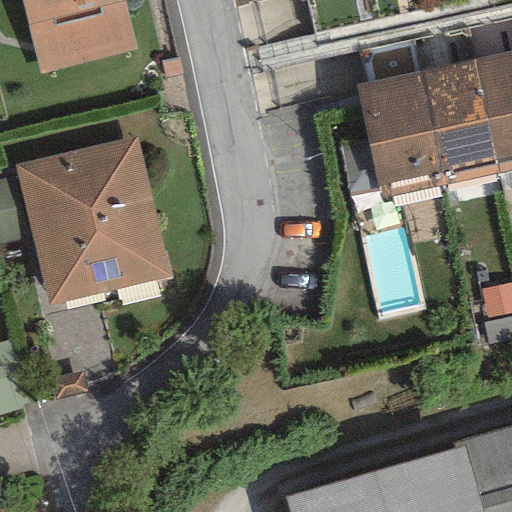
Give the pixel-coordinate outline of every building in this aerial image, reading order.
[(21,0),(41,78),(128,57),(114,0),(21,0)] [(511,51),(357,84),(380,192),(511,164),(511,51)] [(21,171),(53,305),(160,280),(128,146),(21,171)] [(511,511),(511,435),(460,451),(477,511),(511,511)] [(477,511),(460,451),(281,501),(284,511),(477,511)]
